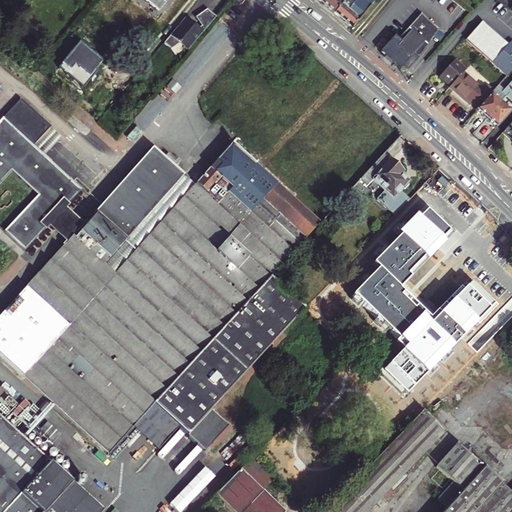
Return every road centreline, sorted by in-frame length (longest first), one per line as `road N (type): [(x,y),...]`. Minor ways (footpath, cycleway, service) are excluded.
road 1 (primary): [(270,0),(511,217)]
road 2 (primary): [(511,197),(292,0)]
